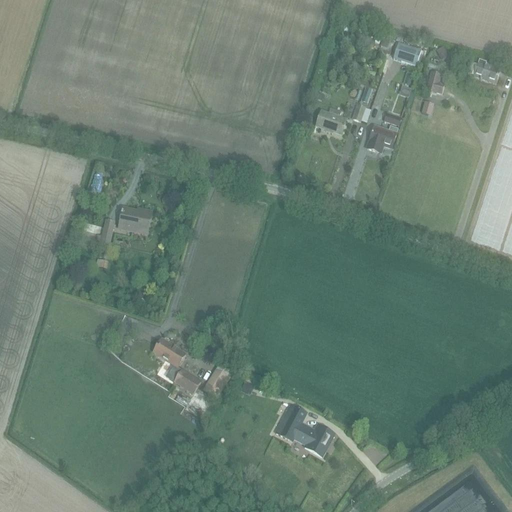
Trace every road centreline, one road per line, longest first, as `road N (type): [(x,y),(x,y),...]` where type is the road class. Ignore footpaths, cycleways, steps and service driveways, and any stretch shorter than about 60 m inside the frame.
road 1 (unclassified): [(511,275),(267,189),(0,124)]
road 2 (unclassified): [(354,511),(373,490),(511,409)]
